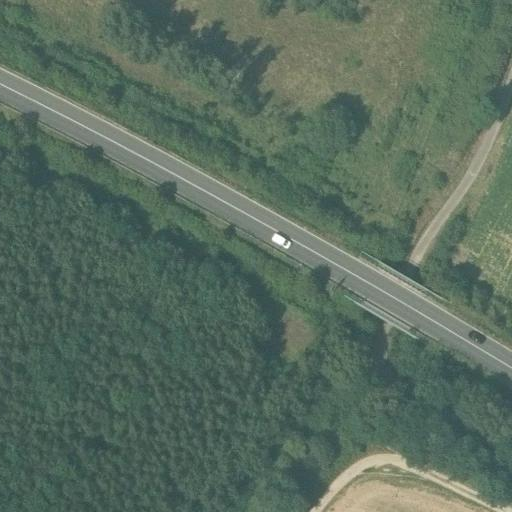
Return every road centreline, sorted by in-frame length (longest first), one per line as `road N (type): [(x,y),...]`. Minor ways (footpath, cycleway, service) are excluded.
road 1 (primary): [(0,84),(511,369)]
road 2 (track): [(511,72),(464,182),(403,269),(374,355),(404,399),(511,468)]
road 3 (track): [(511,509),(403,456),(363,456),(315,511)]
